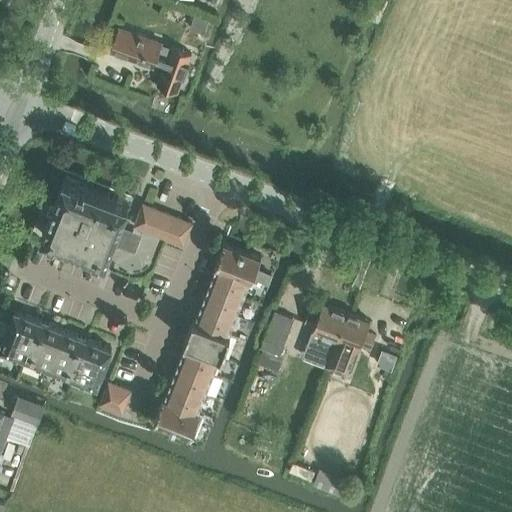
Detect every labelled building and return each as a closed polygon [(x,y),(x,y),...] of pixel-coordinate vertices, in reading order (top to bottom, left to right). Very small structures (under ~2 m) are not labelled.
[(192,54),(171,47),(171,48),(161,44),(161,43),(119,28),(111,51),(153,66),(155,62),(164,66),(157,86),(178,93),(192,54)] [(129,204),(65,179),(42,235),(106,260),(129,204)] [(155,209),(143,204),(140,211),(153,216),(155,209)] [(159,236),(168,214),(155,209),(153,216),(150,223),(147,231),(159,236)] [(153,216),(140,211),(137,219),(150,223),(153,216)] [(171,240),(180,218),(168,214),(159,236),(171,240)] [(171,240),(184,245),(192,223),(180,218),(171,240)] [(150,223),(137,219),(134,226),(147,231),(150,223)] [(252,276),(251,278),(253,279),(261,257),(224,242),(215,264),(217,265),(218,263),(252,276)] [(244,296),(251,278),(252,276),(218,263),(217,265),(210,282),(244,296)] [(203,302),(236,315),(244,296),(210,282),(203,302)] [(203,302),(195,320),(195,322),(228,335),(229,334),(236,315),(203,302)] [(313,331),(336,340),(347,313),(323,304),(319,314),(310,310),(305,322),(315,326),(313,331)] [(294,318),(276,310),(261,346),(265,347),(280,353),(294,318)] [(41,321),(15,311),(1,348),(27,358),(41,321)] [(347,313),(336,340),(327,366),(350,375),(362,344),(372,348),(376,336),(367,332),(370,322),(347,313)] [(229,334),(228,335),(195,322),(195,320),(194,320),(185,342),(187,343),(187,341),(221,355),(220,355),(222,356),(231,334),(229,334)] [(41,321),(27,358),(49,367),(64,330),(41,321)] [(86,339),(77,335),(64,330),(49,367),(72,376),(86,339)] [(72,376),(97,386),(112,349),(86,339),(72,376)] [(213,374),(220,355),(221,355),(187,341),(187,343),(179,361),(213,374)] [(265,347),(258,364),(278,373),(285,356),(280,353),(265,347)] [(305,365),(326,367),(327,349),(307,347),(305,365)] [(172,381),(205,394),(213,374),(179,361),(172,381)] [(172,381),(165,398),(164,400),(198,414),(198,411),(205,394),(172,381)] [(112,396),(116,385),(109,382),(105,393),(112,396)] [(112,396),(119,399),(124,388),(116,385),(112,396)] [(124,388),(119,399),(127,402),(131,391),(124,388)] [(100,404),(108,407),(112,396),(105,393),(100,404)] [(119,399),(112,396),(108,407),(115,410),(119,399)] [(17,397),(11,413),(38,423),(44,407),(17,397)] [(198,411),(198,414),(164,400),(165,398),(163,398),(154,420),(195,436),(204,414),(198,411)] [(127,402),(119,399),(115,410),(122,413),(127,402)] [(324,410),(321,423),(335,427),(339,414),(324,410)] [(0,455),(1,453),(14,417),(0,412),(0,455)] [(9,466),(6,476),(22,480),(25,470),(9,466)]
